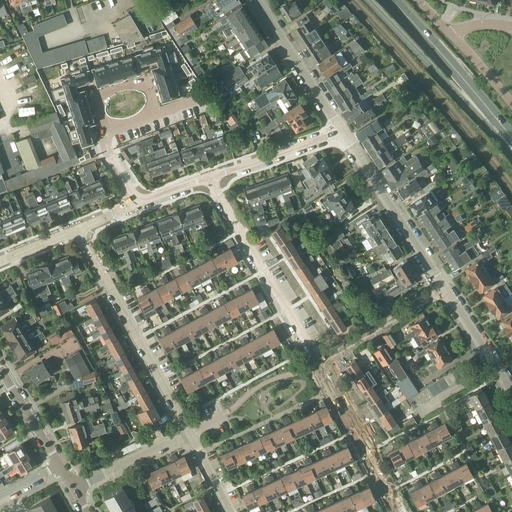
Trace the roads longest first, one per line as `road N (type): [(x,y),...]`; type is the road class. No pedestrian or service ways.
road 1 (residential): [(189,432),(76,231)]
road 2 (residential): [(209,179),(316,366)]
road 3 (secondary): [(367,0),(511,150)]
road 4 (residential): [(444,289),(341,131)]
road 5 (secondary): [(388,0),(511,142)]
road 6 (residential): [(341,131),(259,0)]
road 7 (residential): [(102,137),(156,112),(147,80),(92,97)]
road 8 (residential): [(444,289),(316,366)]
road 9 (residential): [(341,131),(209,179)]
road 10 (residential): [(511,392),(444,289)]
